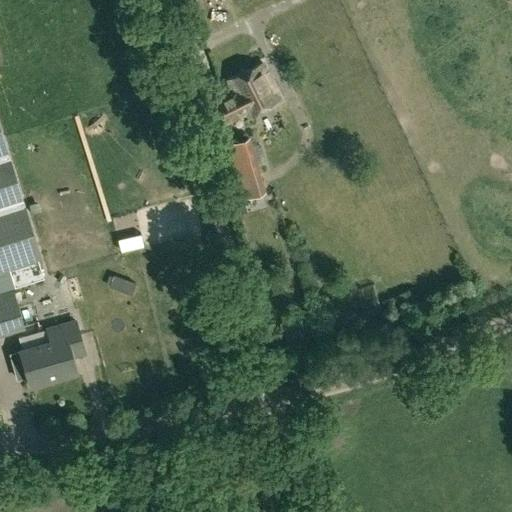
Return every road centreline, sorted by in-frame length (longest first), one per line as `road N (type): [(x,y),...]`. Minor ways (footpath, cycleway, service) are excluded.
road 1 (track): [(161,0),(276,402)]
road 2 (unclassified): [(276,402),(72,442),(0,443)]
road 3 (unclassified): [(276,402),(511,321)]
